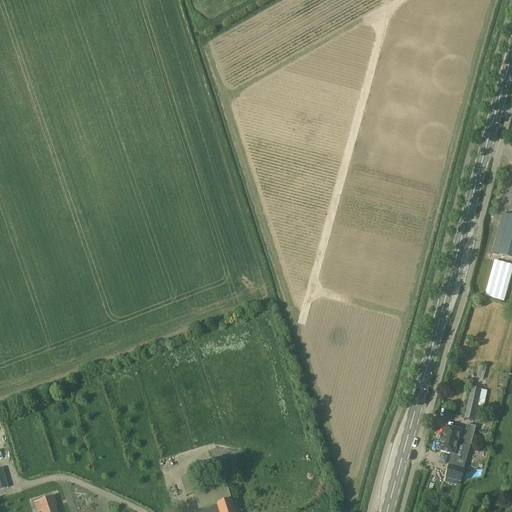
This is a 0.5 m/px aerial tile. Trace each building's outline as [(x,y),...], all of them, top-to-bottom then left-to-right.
[(511,217),(504,216),(493,254),(511,259),(511,217)] [(486,297),(504,301),(511,270),(511,266),(495,262),(486,297)] [(478,407),(482,408),(486,392),(482,391),(475,389),(471,388),(464,420),(475,423),(478,407)] [(444,440),(470,447),(476,428),(468,426),(466,434),(461,432),(447,428),(444,440)] [(464,471),(470,447),(444,440),(441,452),(452,455),(450,462),(452,462),(451,467),(449,467),(444,484),(459,488),(464,471)] [(199,510),(199,511),(235,511),(228,487),(200,496),(194,476),(181,480),(187,499),(195,497),(199,510)] [(41,511),(42,511),(41,511),(57,511),(55,503),(56,503),(55,497),(35,504),(37,511),(41,511)]
